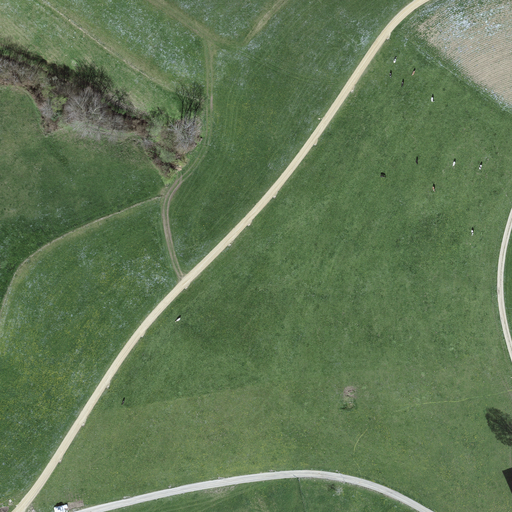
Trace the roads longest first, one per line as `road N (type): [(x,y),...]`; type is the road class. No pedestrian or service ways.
road 1 (track): [(422,0),(386,32),(271,192),(143,326),(16,511)]
road 2 (track): [(80,511),(220,479),(296,472),(347,476),(428,511)]
road 3 (track): [(511,352),(500,285),(511,215)]
